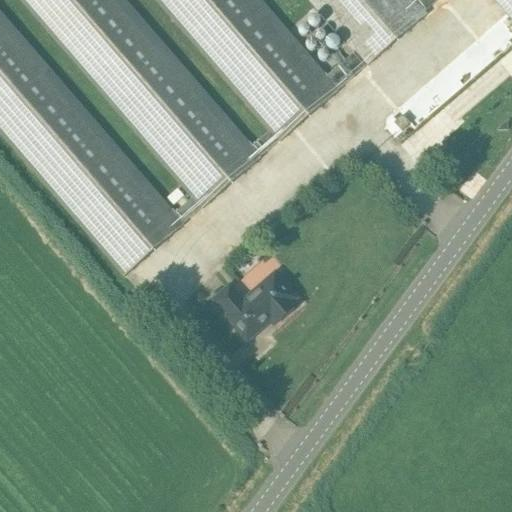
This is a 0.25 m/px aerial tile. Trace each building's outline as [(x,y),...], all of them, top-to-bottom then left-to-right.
[(416,5),(411,0),(307,0),(354,54),(327,77),(260,0),(153,0),(269,133),(252,147),(124,0),(17,0),(191,200),(175,214),(0,12),(0,132),(125,277),(183,227),(182,226),(202,209),(202,210),(260,160),(260,159),(279,142),(280,143),(338,93),(337,92),(367,66),(368,67),(426,17),(425,16),(416,5)] [(511,0),(422,0),(416,5),(425,16),(443,0),(444,1),(444,0),(492,0),(511,22),(511,0)] [(410,124),(402,116),(394,124),(401,132),(410,124)] [(419,129),(399,147),(418,168),(438,149),(419,129)] [(297,299),(275,274),(240,305),(226,290),(213,301),(227,316),(225,317),(247,342),(271,322),(274,326),(296,308),(292,303),(297,299)]
